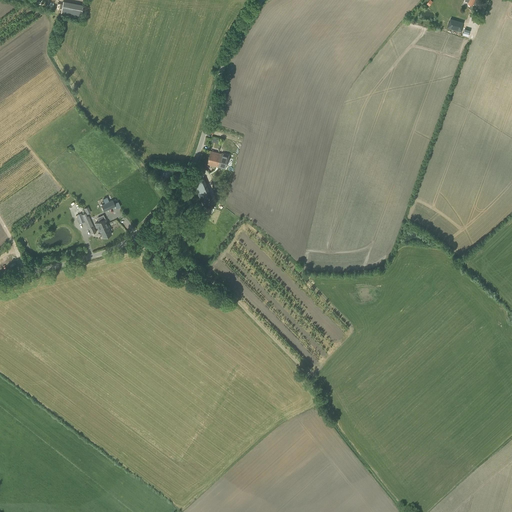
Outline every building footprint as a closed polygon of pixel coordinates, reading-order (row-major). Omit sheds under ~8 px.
[(63,14),(82,17),(85,4),(65,1),(63,14)] [(450,19),(447,28),(461,32),(463,26),(462,26),(463,22),(450,19)] [(221,154),(211,151),(207,164),(225,169),(229,155),(221,153),(221,154)] [(203,179),(194,183),(206,206),(215,201),(203,179)] [(104,211),(116,206),(113,200),(101,205),(104,211)] [(89,229),(91,234),(96,232),(88,216),(87,216),(86,213),(81,215),(83,218),(87,229),(89,229)] [(105,226),(108,225),(106,219),(95,223),(98,230),(105,227),(105,226)] [(105,227),(98,230),(99,232),(100,232),(103,238),(111,234),(108,227),(109,227),(108,225),(105,226),(105,227)]
